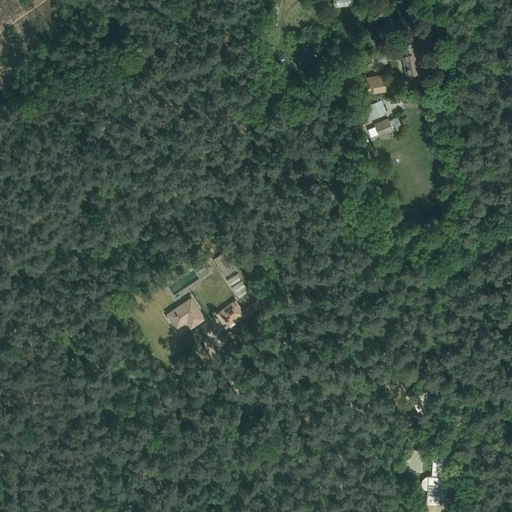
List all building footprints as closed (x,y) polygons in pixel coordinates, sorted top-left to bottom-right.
[(372,5),(366,8),(369,14),(375,11),(372,5)] [(407,75),(410,74),(420,72),(414,42),(402,45),(407,75)] [(363,65),(365,70),(379,66),(376,60),(385,56),(388,54),(385,47),(370,54),(373,61),(363,65)] [(383,74),(364,76),(366,93),(386,90),(383,74)] [(367,120),(387,112),(381,98),(362,107),(367,120)] [(392,131),(388,118),(374,123),(379,135),(392,131)] [(215,252),(211,247),(206,250),(210,255),(215,252)] [(233,270),(222,253),(214,258),(225,276),(233,270)] [(234,277),(239,285),(250,278),(245,270),(234,277)] [(177,327),(186,321),(191,327),(204,318),(198,310),(190,297),(167,313),(177,327)] [(243,310),(235,300),(218,312),(228,323),(243,312),(246,316),(253,311),(248,306),(243,310)] [(425,387),(410,395),(418,410),(434,402),(425,387)] [(424,450),(411,449),(410,461),(404,460),(403,469),(421,471),(424,450)] [(428,496),(439,497),(439,503),(443,503),(447,500),(448,490),(443,490),(444,476),(442,476),(443,460),(445,460),(446,453),(429,451),(429,459),(433,459),(432,476),(431,475),(428,475),(425,477),(423,479),(422,483),(423,486),(425,488),(428,490),(428,496)]
